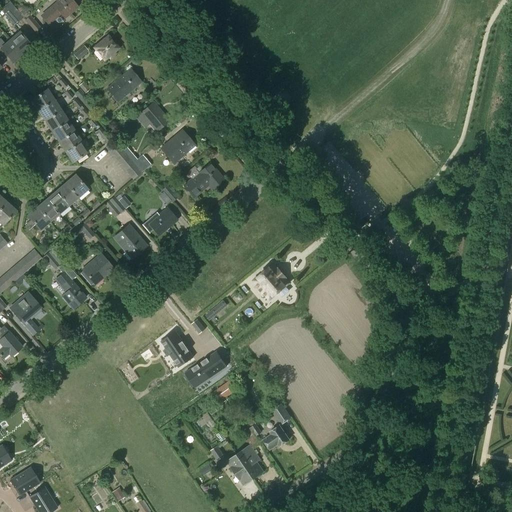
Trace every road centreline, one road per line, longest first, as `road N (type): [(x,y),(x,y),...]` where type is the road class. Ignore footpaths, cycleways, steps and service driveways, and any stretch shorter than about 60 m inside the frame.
road 1 (residential): [(258,511),(359,442),(379,407),(404,324),(397,301),(280,163)]
road 2 (residential): [(0,406),(280,163)]
road 3 (residential): [(280,163),(142,0)]
road 4 (track): [(460,284),(480,287),(511,113)]
road 5 (residential): [(9,90),(47,172),(23,191),(0,176)]
road 6 (residential): [(9,90),(119,0)]
